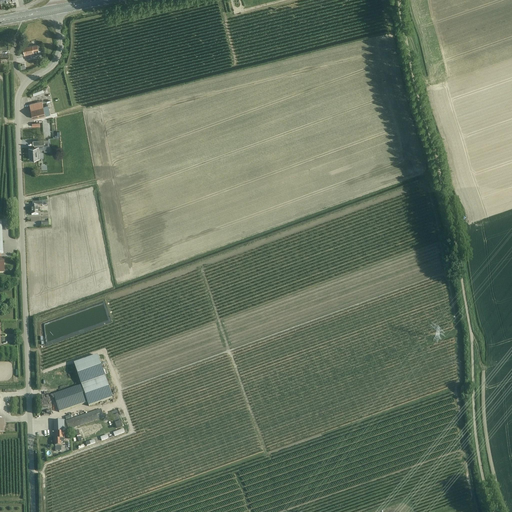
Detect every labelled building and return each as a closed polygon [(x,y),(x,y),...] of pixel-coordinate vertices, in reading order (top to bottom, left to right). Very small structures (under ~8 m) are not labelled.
[(38,51),(35,52),(35,55),(39,54),(39,55),(43,54),(41,44),(37,45),(38,49),(38,51)] [(32,45),(23,47),(24,55),(34,53),(33,50),(38,49),(37,45),(32,45)] [(42,101),(30,104),(33,119),(50,114),(48,105),(43,106),(42,101)] [(35,147),(29,148),(30,159),(39,158),(38,144),(44,144),(45,151),(49,150),(48,140),(44,140),(33,141),(33,145),(35,145),(35,147)] [(33,206),(31,206),(31,215),(38,215),(38,212),(40,212),(40,208),(38,208),(37,206),(42,205),(42,202),(32,202),(33,206)] [(74,364),(81,386),(105,377),(98,356),(74,364)] [(112,398),(105,377),(81,386),(77,387),(53,396),(59,413),(87,403),(89,407),(112,398)] [(95,412),(66,422),(68,429),(98,419),(104,417),(101,410),(95,412)] [(64,421),(54,421),(55,436),(55,446),(55,451),(61,451),(61,446),(61,442),(65,442),(64,439),(65,439),(64,421)]
